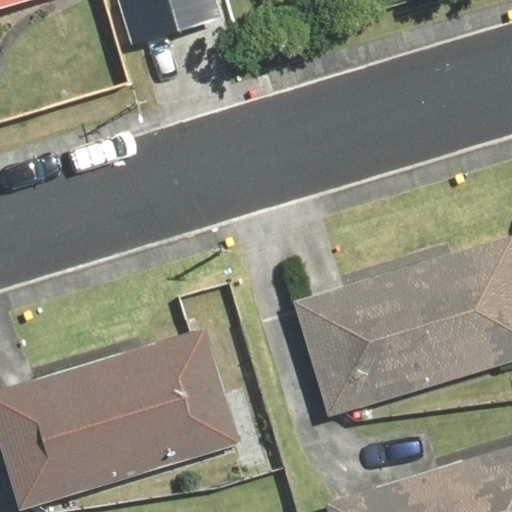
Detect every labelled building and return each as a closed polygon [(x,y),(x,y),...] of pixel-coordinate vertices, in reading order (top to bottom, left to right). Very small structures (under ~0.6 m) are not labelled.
[(0,0),(0,10),(38,0),(0,0)] [(115,0),(129,43),(229,12),(225,0),(115,0)] [(511,234),(511,233),(291,300),(327,417),(511,361),(511,234)] [(201,327),(0,388),(0,455),(17,511),(238,444),(201,327)] [(511,511),(511,447),(326,495),(329,511),(511,511)]
